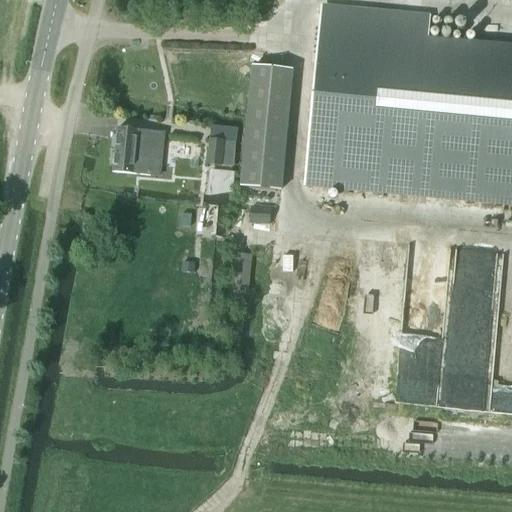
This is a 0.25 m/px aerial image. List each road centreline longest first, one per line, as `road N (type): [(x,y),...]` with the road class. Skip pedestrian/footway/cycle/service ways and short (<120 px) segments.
road 1 (track): [(200,511),(241,469),(322,244),(324,218),(299,205),(294,172),(300,36)]
road 2 (tertiary): [(0,288),(58,0)]
